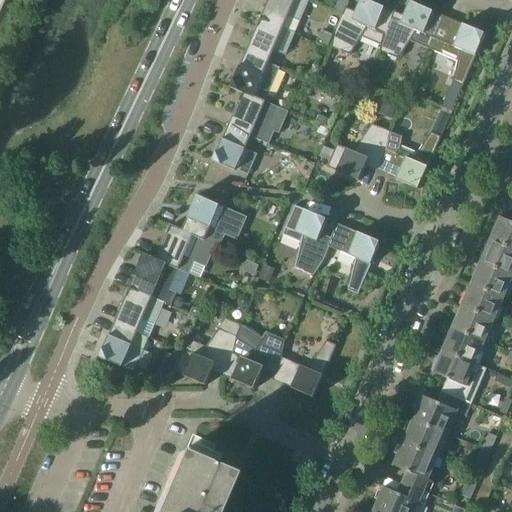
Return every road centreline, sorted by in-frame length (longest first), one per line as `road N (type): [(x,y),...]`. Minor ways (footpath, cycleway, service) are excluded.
road 1 (residential): [(43,403),(107,258),(155,180),(230,0)]
road 2 (secondary): [(2,386),(184,0)]
road 3 (residential): [(344,458),(479,148)]
road 4 (residential): [(344,458),(220,406)]
